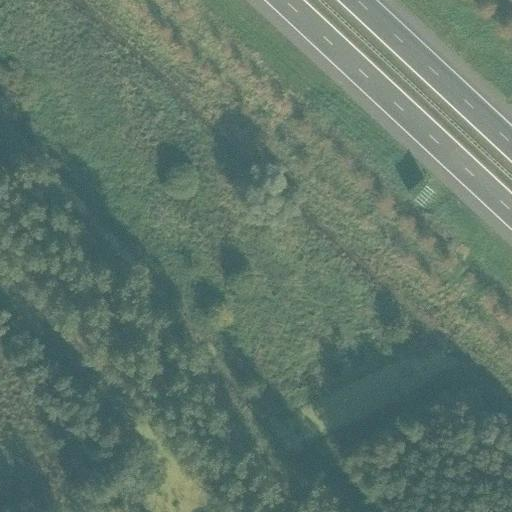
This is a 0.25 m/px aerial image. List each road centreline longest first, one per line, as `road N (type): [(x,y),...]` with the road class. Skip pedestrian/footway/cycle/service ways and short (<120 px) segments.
road 1 (motorway): [(280,0),(511,216)]
road 2 (motorway): [(511,145),(356,0)]
